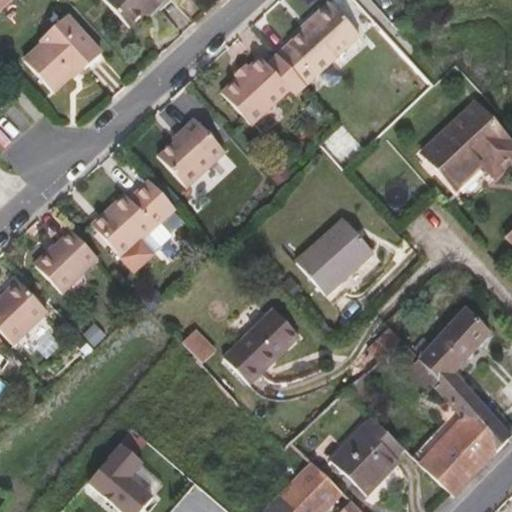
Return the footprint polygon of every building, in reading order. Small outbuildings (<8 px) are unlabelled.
[(0,0),(0,12),(13,0),(0,0)] [(152,6),(155,9),(165,0),(103,0),(129,28),(143,15),(152,6)] [(304,30),(277,55),(283,62),(305,86),(360,36),(328,2),(302,27),(304,30)] [(146,18),(155,9),(152,6),(143,15),(146,18)] [(76,74),(78,76),(103,55),(67,16),(38,43),(40,45),(23,61),(53,94),(70,79),(76,74)] [(295,97),(306,86),(305,86),(283,62),(277,55),(266,65),(260,59),(249,68),(237,79),(220,94),(250,126),(290,91),(295,97)] [(237,79),(249,68),(246,64),(234,75),(237,79)] [(511,142),(474,103),(420,153),(455,191),(482,167),(494,180),(511,162),(511,142)] [(225,154),(194,120),(181,132),(183,134),(158,158),(186,189),(225,154)] [(175,210),(148,181),(128,200),(124,195),(100,217),(105,223),(96,231),(133,273),(154,255),(141,241),(160,224),(175,210)] [(373,254),(343,220),(295,263),(325,297),(373,254)] [(160,224),(141,241),(154,255),(172,238),(160,224)] [(98,259),(70,231),(55,246),(54,245),(41,258),(33,265),(61,294),(98,259)] [(47,312),(17,281),(0,297),(0,332),(13,346),(47,312)] [(156,291),(143,302),(151,311),(164,299),(156,291)] [(465,422),(495,458),(511,439),(511,438),(453,374),(490,334),(466,308),(418,360),(419,361),(443,385),(437,391),(462,419),(465,422)] [(299,338),(272,310),(222,359),(249,386),(299,338)] [(388,329),(366,350),(379,362),(401,342),(388,329)] [(197,331),(183,346),(204,367),(218,352),(197,331)] [(443,385),(419,361),(408,374),(424,389),(429,384),(437,391),(443,385)] [(404,450),(370,418),(329,462),(365,498),(400,462),(396,458),(404,450)] [(419,465),(455,500),(495,458),(465,422),(462,419),(419,465)] [(148,444),(132,429),(123,440),(139,454),(148,444)] [(120,444),(87,482),(122,511),(138,511),(151,497),(128,477),(141,462),(120,444)] [(324,511),(342,494),(311,464),(264,511),(324,511)] [(361,511),(352,503),(343,511),(361,511)]
